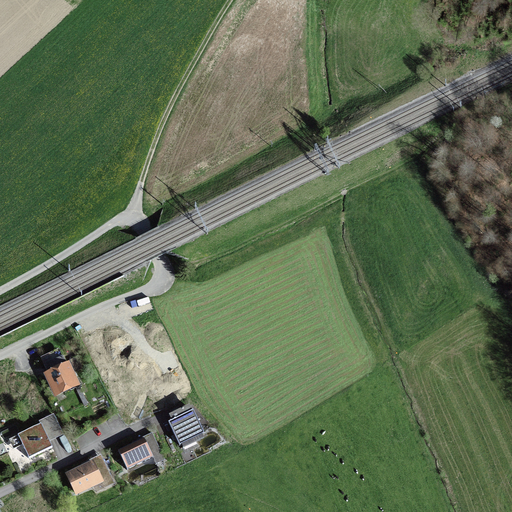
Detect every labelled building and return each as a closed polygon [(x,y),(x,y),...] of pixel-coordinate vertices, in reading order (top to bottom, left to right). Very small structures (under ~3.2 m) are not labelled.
[(77,382),(68,362),(65,363),(63,358),(45,366),(57,391),(77,382)] [(204,434),(193,411),(168,423),(179,446),(204,434)] [(41,424),(49,440),(62,434),(53,415),(39,421),(41,424)] [(41,424),(9,440),(13,449),(22,445),(29,458),(52,447),(49,440),(41,424)] [(15,433),(11,426),(3,430),(6,437),(15,433)] [(162,453),(152,433),(132,442),(133,444),(118,451),(127,470),(162,453)] [(114,484),(101,455),(82,464),(84,468),(67,476),(76,494),(101,482),(104,488),(114,484)]
